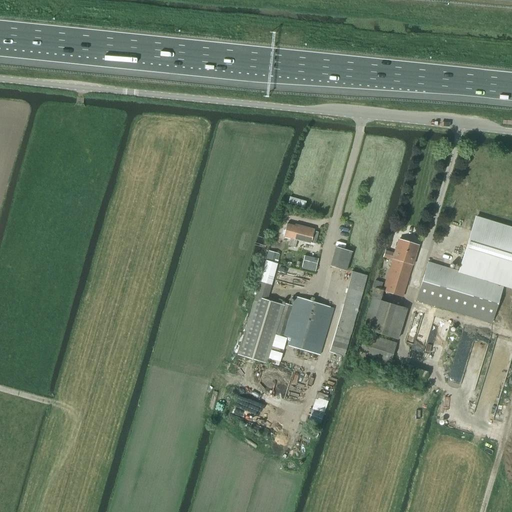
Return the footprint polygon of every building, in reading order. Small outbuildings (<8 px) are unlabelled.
[(427,262),(416,301),(429,305),(491,323),(502,287),(511,289),(511,228),(475,217),(458,272),(427,262)] [(297,228),(286,225),(283,236),(290,238),(288,246),(295,248),(297,240),(314,245),(317,233),(313,232),(313,230),(297,226),(297,228)] [(402,297),(418,246),(398,240),(394,254),(385,251),(383,257),(392,260),(382,291),(402,297)] [(335,247),(330,267),(340,270),(346,272),(347,268),(352,252),(346,251),(335,247)] [(268,251),(259,282),(271,285),(280,255),(268,251)] [(317,264),(303,260),(301,269),(315,272),(317,264)] [(344,357),(366,276),(351,272),(329,353),(344,357)] [(255,294),(236,356),(266,365),(275,336),(293,341),(292,348),(318,356),(321,347),(333,309),(295,297),(292,307),(284,304),(283,306),(267,301),(266,301),(271,285),(259,282),(255,294)] [(362,328),(389,337),(397,339),(407,310),(379,300),(381,295),(374,292),(362,328)] [(387,367),(397,339),(389,337),(388,342),(365,334),(357,356),(387,367)] [(275,336),(272,348),(283,351),(287,340),(275,336)]
